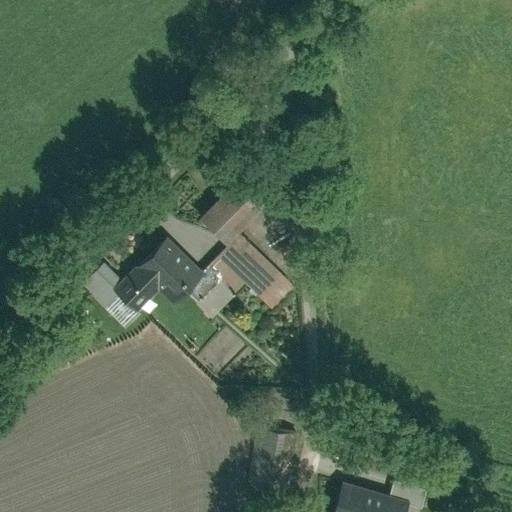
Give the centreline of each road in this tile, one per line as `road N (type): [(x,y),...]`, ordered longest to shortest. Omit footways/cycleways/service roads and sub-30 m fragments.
road 1 (unclassified): [(0,324),(344,0)]
road 2 (track): [(307,511),(313,338),(285,56)]
road 3 (track): [(309,404),(511,474)]
